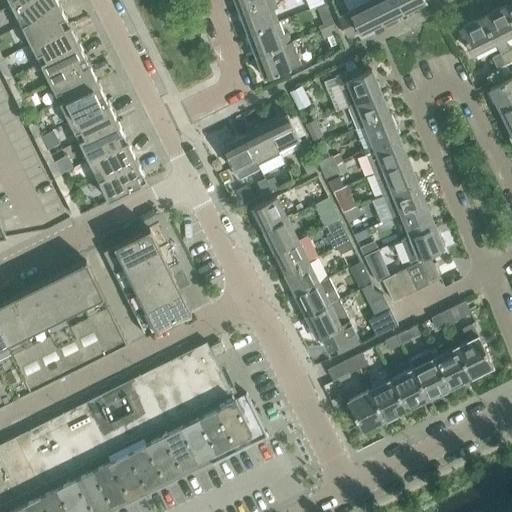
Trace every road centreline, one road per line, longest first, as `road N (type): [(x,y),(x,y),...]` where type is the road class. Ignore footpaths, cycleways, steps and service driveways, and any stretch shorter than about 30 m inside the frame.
road 1 (residential): [(0,423),(250,298)]
road 2 (residential): [(347,490),(250,298)]
road 3 (residential): [(191,178),(0,274)]
road 4 (residential): [(415,99),(483,272)]
road 5 (residential): [(347,490),(511,408)]
road 6 (residential): [(164,122),(240,86),(208,0)]
road 7 (residential): [(511,181),(459,78),(415,99)]
road 8 (residential): [(164,122),(102,0)]
road 9 (residential): [(250,298),(191,178)]
